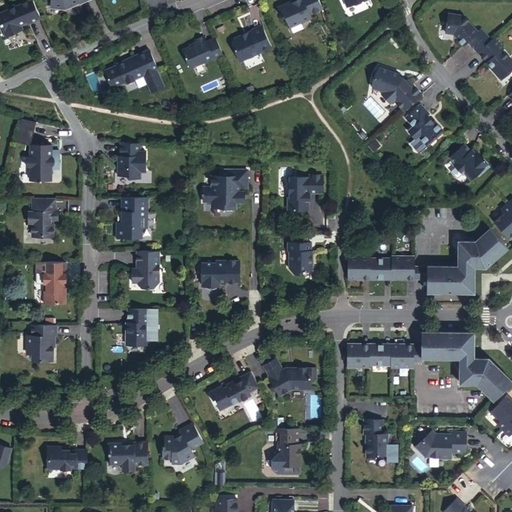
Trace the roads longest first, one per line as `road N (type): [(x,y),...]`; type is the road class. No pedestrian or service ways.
road 1 (residential): [(42,66),(85,158),(84,409)]
road 2 (residential): [(340,317),(257,328),(84,409)]
road 3 (residential): [(340,317),(340,511)]
road 4 (residential): [(400,0),(434,66),(511,152)]
road 5 (residential): [(501,317),(340,317)]
road 6 (residential): [(42,66),(188,0)]
